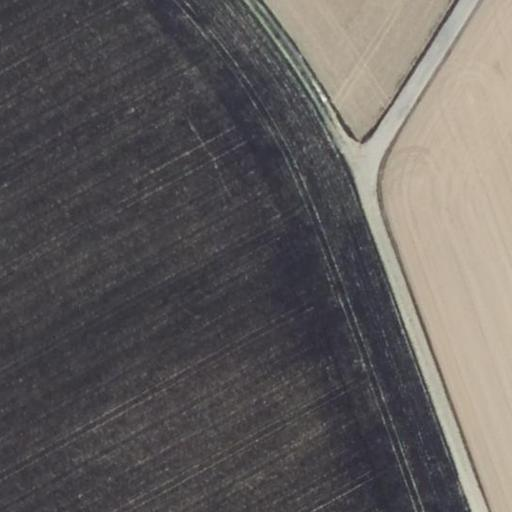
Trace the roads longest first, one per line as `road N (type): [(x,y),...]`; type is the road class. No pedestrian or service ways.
road 1 (track): [(366,166),(376,218),(480,511)]
road 2 (track): [(250,0),(366,166)]
road 3 (track): [(468,0),(366,166)]
